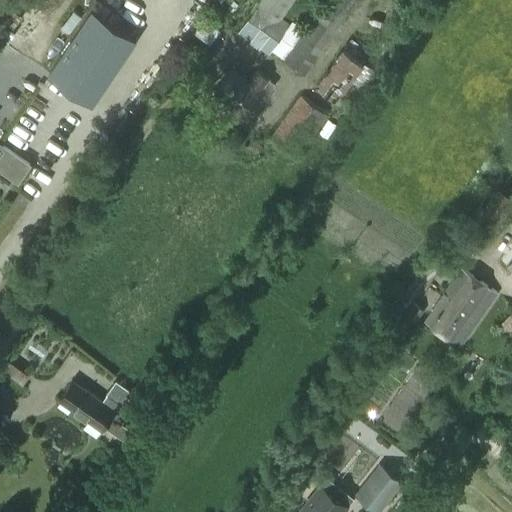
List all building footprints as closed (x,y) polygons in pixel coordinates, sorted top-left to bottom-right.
[(273,48),(285,56),(302,33),(282,18),(294,0),(262,0),(239,33),(269,54),(273,48)] [(327,0),(326,2),(323,0),(316,0),(312,7),(318,12),(313,19),(330,32),(335,35),(360,0),(327,0)] [(7,7),(0,15),(0,27),(9,34),(22,18),(7,7)] [(48,75),(91,104),(134,40),(91,11),(48,75)] [(313,19),(302,33),(285,56),(284,58),(301,70),(330,32),(313,19)] [(361,54),(366,47),(354,37),(319,81),(342,99),(372,63),(361,54)] [(257,68),(249,79),(232,67),(212,94),(242,116),(257,96),(263,100),(275,84),(269,79),(270,78),(257,68)] [(297,156),(327,114),(301,95),(271,138),(297,156)] [(263,146),(252,139),(247,146),(258,153),(263,146)] [(7,145),(0,158),(0,167),(25,180),(36,160),(7,145)] [(511,187),(498,179),(483,203),(506,217),(511,207),(511,187)] [(500,294),(462,267),(425,321),(463,348),(500,294)] [(414,303),(405,315),(415,323),(424,310),(414,303)] [(511,309),(497,328),(511,340),(511,309)] [(73,379),(59,400),(119,442),(129,429),(121,423),(140,397),(116,380),(106,394),(107,394),(103,400),(73,379)] [(377,511),(378,511),(403,481),(380,464),(356,494),(377,511)] [(320,485),(302,507),(308,511),(342,511),(354,497),(327,476),(323,481),(320,485)]
